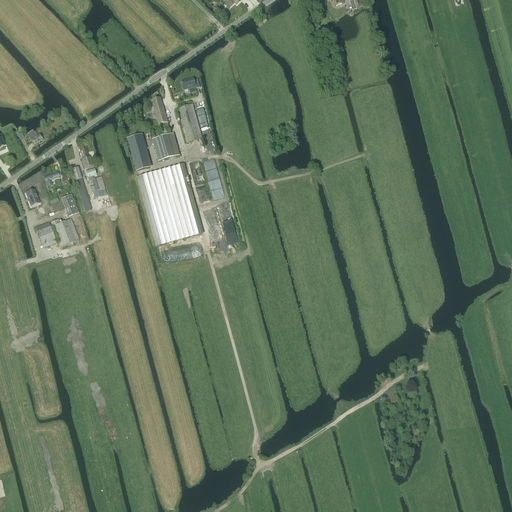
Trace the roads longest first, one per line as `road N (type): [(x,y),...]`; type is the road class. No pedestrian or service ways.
road 1 (tertiary): [(269,0),(0,187)]
road 2 (track): [(257,467),(255,430),(207,251)]
